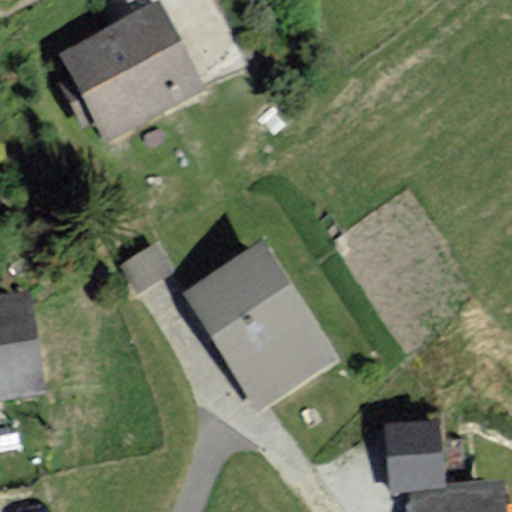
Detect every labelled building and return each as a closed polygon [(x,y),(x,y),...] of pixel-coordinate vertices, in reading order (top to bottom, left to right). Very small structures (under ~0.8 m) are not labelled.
[(185,99),(143,21),(54,67),(96,146),(185,99)] [(147,258),(121,274),(135,297),(161,280),(147,258)] [(319,371),(247,260),(178,304),(250,415),(319,371)] [(0,409),(24,406),(10,307),(0,308),(0,409)] [(418,433),(373,437),(378,497),(424,493),(418,433)] [(477,511),(476,493),(396,502),(397,511),(477,511)]
